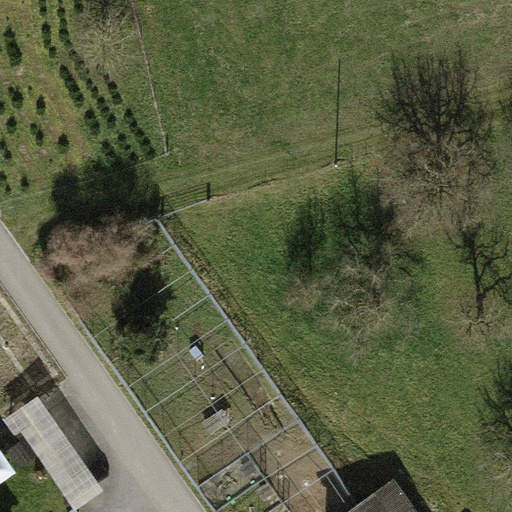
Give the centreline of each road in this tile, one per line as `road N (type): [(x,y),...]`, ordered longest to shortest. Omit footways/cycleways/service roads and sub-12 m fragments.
road 1 (track): [(0,223),(511,92)]
road 2 (track): [(0,277),(145,501)]
